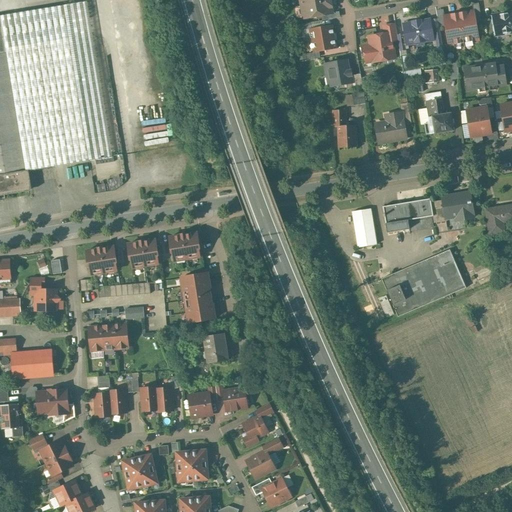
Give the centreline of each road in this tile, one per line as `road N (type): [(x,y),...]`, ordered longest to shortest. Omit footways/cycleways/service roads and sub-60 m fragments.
road 1 (primary): [(191,0),(292,289),(398,511)]
road 2 (tertiary): [(68,228),(511,155)]
road 3 (residential): [(68,228),(83,426),(91,443)]
road 4 (residential): [(246,511),(250,500),(212,432),(155,438)]
